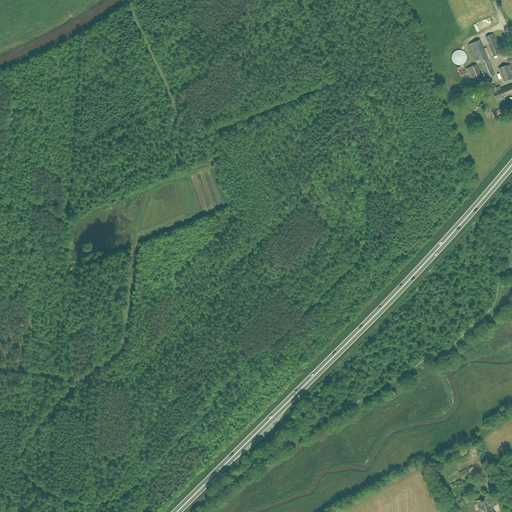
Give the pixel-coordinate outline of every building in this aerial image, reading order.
[(494,55),(502,52),(499,44),(498,44),(493,34),(486,37),(494,55)] [(474,58),(478,56),(487,79),(495,75),(479,40),(468,44),(474,58)] [(467,59),(467,58),(467,56),(466,54),(465,52),(463,51),(462,50),(461,50),(459,50),(457,50),(455,51),(454,52),(453,53),(452,55),(451,57),(452,59),(452,61),(453,62),(454,64),(457,65),(458,65),(460,65),(462,65),(463,64),(465,62),(466,61),(467,59)] [(483,80),(476,64),(465,69),(472,85),(483,80)] [(498,68),(503,82),(511,78),(511,70),(510,64),(498,68)] [(503,97),(511,93),(511,84),(500,89),(499,86),(496,88),(494,85),(491,87),(497,103),(504,100),(503,97)] [(511,109),(511,103),(492,112),(493,117),(499,114),(499,115),(511,109)] [(468,470),(456,476),(459,482),(471,476),(468,470)] [(488,497),(477,501),(480,507),(479,507),(481,511),(494,511),(493,511),(492,509),(493,509),(491,504),(488,497)]
